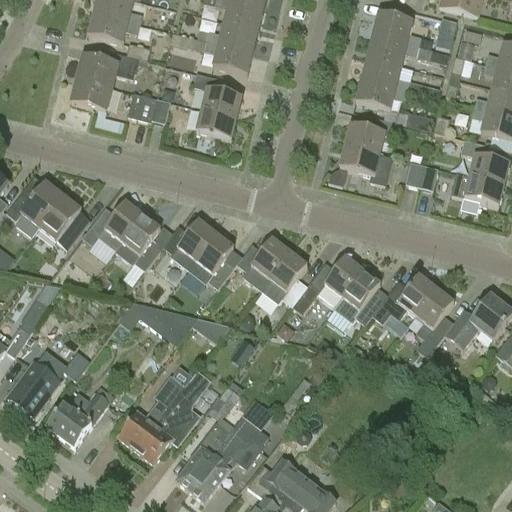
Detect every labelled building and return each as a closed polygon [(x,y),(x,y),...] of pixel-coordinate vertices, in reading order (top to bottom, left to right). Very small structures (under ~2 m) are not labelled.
[(133,5),(111,0),(97,0),(93,19),(140,30),(140,31),(168,38),(171,29),(144,22),(147,10),(133,6),(133,5)] [(204,10),(226,15),(223,28),(258,36),(263,14),(217,3),(206,0),(204,10)] [(217,0),(217,3),(263,14),(267,0),(217,0)] [(441,0),(439,13),(478,23),(483,0),(441,0)] [(87,42),(122,50),(125,38),(137,40),(140,31),(140,30),(93,19),(87,42)] [(421,43),(409,40),(412,27),(378,19),(372,41),(419,53),(421,43)] [(456,30),(457,29),(442,25),(435,53),(450,57),(456,30)] [(220,40),(208,37),(206,47),(252,58),(258,36),(223,28),(220,40)] [(206,47),(208,37),(199,35),(196,44),(206,47)] [(215,60),(212,72),(247,81),(252,58),(206,47),(205,47),(174,39),(171,49),(215,60)] [(404,60),(416,63),(431,66),(433,57),(419,53),(372,41),(366,64),(401,72),(404,60)] [(471,66),(475,51),(461,48),(458,63),(471,66)] [(130,50),(127,62),(139,65),(142,66),(148,67),(151,55),(130,50)] [(499,62),(487,59),(485,70),(511,76),(511,52),(502,50),(499,62)] [(108,68),(82,62),(77,85),(111,94),(115,81),(134,86),(135,80),(139,65),(127,62),(110,58),(108,68)] [(465,65),(455,63),(450,84),(460,87),(465,65)] [(410,88),(398,85),(401,72),(366,64),(361,86),(408,97),(408,98),(437,105),(440,96),(410,88)] [(482,79),(494,82),(491,95),(511,99),(511,76),(485,70),(482,79)] [(241,103),(219,97),(222,86),(197,80),(193,93),(206,96),(201,116),(236,125),(241,103)] [(445,106),(454,109),(460,87),(450,84),(445,106)] [(71,108),(106,117),(111,94),(77,85),(71,108)] [(390,117),(393,104),(405,107),(408,98),(408,97),(361,86),(355,108),(390,117)] [(161,103),(172,106),(175,96),(164,93),(161,103)] [(488,107),(476,104),(474,114),(511,123),(511,99),(491,95),(488,107)] [(135,125),(135,124),(150,128),(151,126),(156,105),(133,99),(127,123),(135,125)] [(157,104),(156,105),(151,126),(164,129),(170,108),(157,104)] [(472,123),(483,126),(480,139),(511,147),(511,123),(474,114),(472,123)] [(196,137),(231,146),(236,125),(201,116),(196,137)] [(405,131),(430,137),(433,125),(408,118),(405,131)] [(434,138),(446,141),(450,125),(438,122),(434,138)] [(344,152),(379,160),(384,141),(399,145),(402,131),(377,125),(374,136),(350,130),(344,152)] [(509,170),(487,164),(490,153),(464,146),(461,160),(474,163),(469,182),(504,191),(509,170)] [(339,174),(371,181),(369,188),(386,192),(393,164),(379,161),(379,160),(344,152),(339,174)] [(411,168),(405,190),(419,193),(424,171),(411,168)] [(432,197),(437,175),(424,171),(419,193),(432,197)] [(451,201),(498,213),(504,191),(469,182),(469,183),(457,180),(451,201)] [(44,188),(31,205),(22,199),(6,219),(17,227),(17,232),(32,244),(39,235),(38,234),(63,202),(44,188)] [(39,235),(56,248),(66,255),(82,235),(72,227),(81,216),(63,202),(38,234),(39,235)] [(124,208),(115,221),(106,214),(83,244),(93,252),(99,244),(116,257),(142,222),(124,208)] [(150,248),(160,236),(142,222),(116,257),(117,257),(115,259),(133,272),(135,269),(145,277),(160,256),(150,248)] [(198,227),(188,239),(179,233),(163,253),(173,261),(171,263),(188,276),(215,240),(198,227)] [(223,266),(233,254),(215,240),(188,276),(206,290),(208,288),(218,296),(234,275),(223,266)] [(271,245),(261,257),(253,251),(237,271),(247,278),(243,284),(260,296),(288,259),(271,245)] [(0,266),(11,270),(16,257),(0,251),(0,266)] [(296,284),(306,272),(288,259),(260,296),(278,311),(282,306),(291,312),(307,292),(296,284)] [(344,263),(335,276),(326,269),(307,293),(307,292),(291,312),(303,321),(317,302),(333,314),(362,277),(344,263)] [(377,293),(379,290),(362,277),(333,314),(353,329),(356,325),(365,331),(373,322),(372,321),(380,310),(381,311),(388,301),(377,293)] [(415,322),(435,295),(418,282),(408,294),(399,287),(388,301),(381,311),(380,310),(372,321),(373,322),(383,330),(391,320),(399,326),(407,316),(415,322)] [(435,295),(415,322),(424,329),(416,339),(425,346),(417,356),(427,364),(445,341),(444,341),(453,329),(443,321),(453,309),(435,295)] [(511,320),(511,318),(489,301),(473,322),(465,316),(454,329),(453,329),(444,341),(445,341),(464,356),(479,336),(492,346),(511,320)] [(177,353),(198,325),(134,309),(120,328),(131,337),(140,325),(177,353)] [(217,351),(231,333),(198,325),(193,332),(217,351)] [(0,364),(5,357),(15,363),(30,340),(19,332),(10,346),(0,338),(0,364)] [(511,340),(496,362),(503,368),(502,370),(509,376),(511,373),(511,374),(511,340)] [(342,358),(323,344),(314,356),(334,370),(342,358)] [(244,345),(239,352),(249,360),(254,353),(244,345)] [(361,355),(353,351),(348,360),(357,364),(361,355)] [(368,356),(367,362),(371,366),(376,367),(381,364),(382,358),(379,354),(373,353),(368,356)] [(57,386),(63,377),(67,373),(46,356),(36,370),(33,368),(7,403),(33,422),(59,387),(57,386)] [(63,377),(76,387),(91,368),(78,358),(67,373),(63,377)] [(145,425),(137,419),(118,443),(136,457),(155,432),(182,398),(185,394),(191,387),(194,383),(180,372),(172,383),(171,382),(154,404),(158,407),(145,425)] [(198,378),(194,383),(191,387),(185,394),(182,398),(155,432),(136,457),(154,470),(170,448),(177,454),(200,423),(191,416),(192,414),(191,413),(210,388),(198,378)] [(232,387),(228,393),(239,401),(244,395),(232,387)] [(46,432),(74,453),(113,402),(101,392),(96,399),(95,398),(88,407),(79,400),(68,414),(63,410),(46,432)] [(228,393),(208,420),(220,428),(239,401),(228,393)] [(204,510),(230,476),(237,468),(247,476),(265,453),(262,451),(269,443),(263,438),(275,422),(254,407),(229,440),(229,439),(223,448),(218,456),(219,457),(187,497),(204,510)] [(192,466),(175,487),(187,497),(219,457),(218,456),(223,448),(229,439),(216,429),(189,464),(192,466)] [(313,442),(312,436),(307,432),(301,432),(297,437),(298,444),(303,448),(309,447),(313,442)] [(332,511),(336,507),(282,466),(272,478),(264,472),(247,493),(265,506),(260,511),(332,511)]
